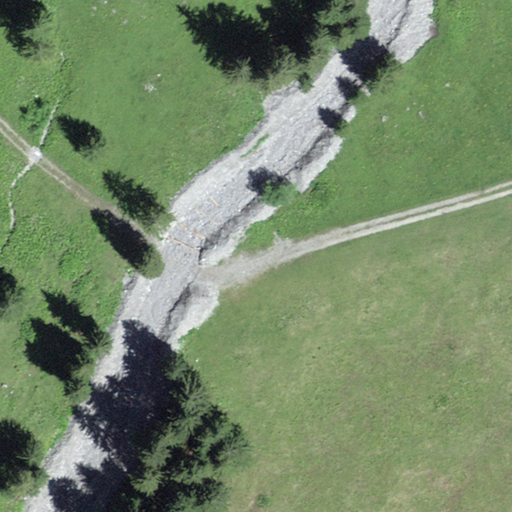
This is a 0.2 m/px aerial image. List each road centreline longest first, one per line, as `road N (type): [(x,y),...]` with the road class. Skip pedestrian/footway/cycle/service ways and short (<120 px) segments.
road 1 (track): [(161,244),(221,266),(511,182)]
road 2 (track): [(161,244),(117,224),(0,129)]
